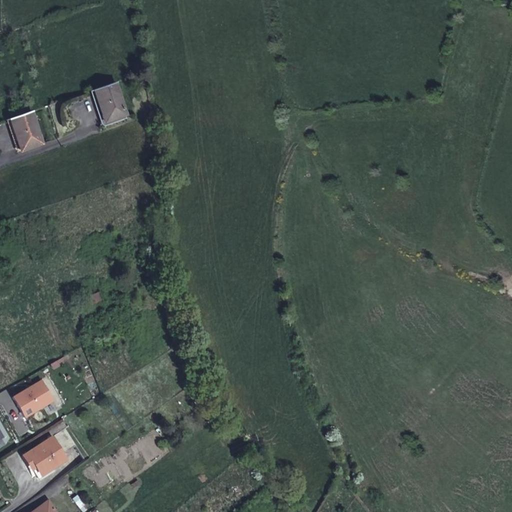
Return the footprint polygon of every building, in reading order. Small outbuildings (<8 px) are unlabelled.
[(124,114),(114,83),(93,90),(95,96),(103,121),(124,114)] [(30,112),(9,120),(20,151),(41,143),(30,112)] [(51,399),(40,380),(11,397),(23,416),(51,399)] [(44,405),(47,413),(55,410),(52,402),(44,405)] [(65,429),(55,435),(65,452),(75,446),(65,429)] [(51,438),(22,455),(31,469),(36,467),(41,475),(65,460),(51,438)] [(72,499),(81,511),(87,508),(78,494),(72,499)] [(63,497),(59,501),(69,511),(74,508),(63,497)] [(30,511),(56,511),(48,500),(30,511)]
